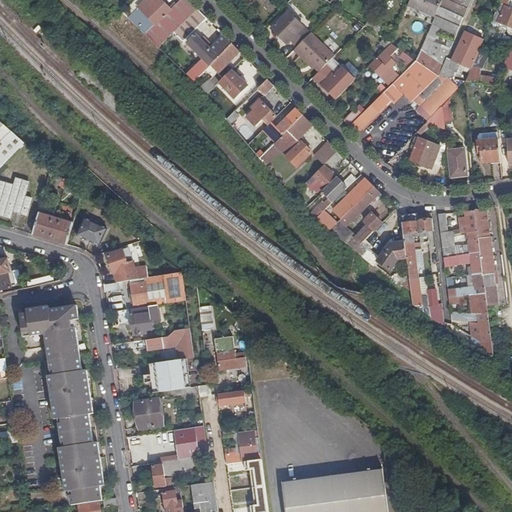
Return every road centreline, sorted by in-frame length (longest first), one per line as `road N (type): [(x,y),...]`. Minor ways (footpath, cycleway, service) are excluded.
road 1 (residential): [(204,0),(394,188),(433,201),(511,192)]
road 2 (residential): [(91,282),(127,511)]
